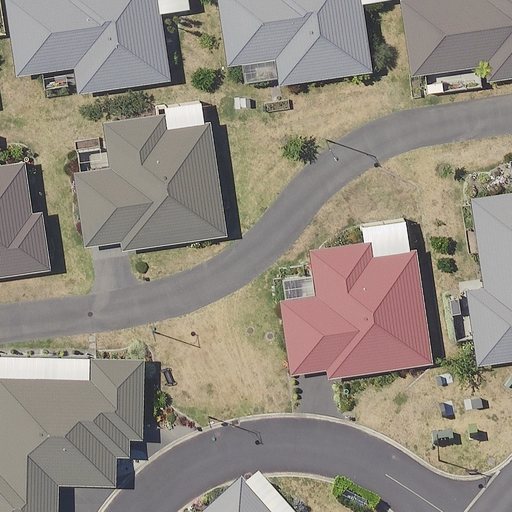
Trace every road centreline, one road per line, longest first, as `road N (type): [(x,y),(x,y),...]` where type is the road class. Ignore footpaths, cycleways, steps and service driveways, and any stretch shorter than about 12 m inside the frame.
road 1 (residential): [(0,332),(213,301),(306,237),(355,167),(407,144),(511,128)]
road 2 (residential): [(453,511),(379,456),(292,446),(254,451),(220,469),(171,511)]
